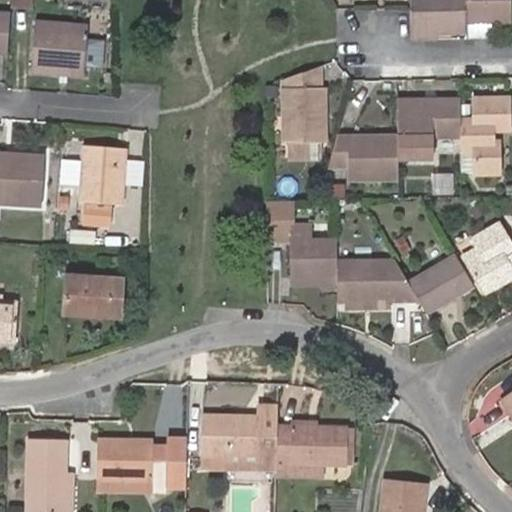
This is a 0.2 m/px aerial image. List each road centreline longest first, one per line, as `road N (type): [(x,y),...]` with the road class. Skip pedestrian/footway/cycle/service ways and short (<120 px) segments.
road 1 (residential): [(0,393),(44,390),(246,329),(315,338),(368,356),(425,397)]
road 2 (residential): [(372,39),(396,56),(511,58)]
road 3 (residential): [(425,397),(466,468),(511,511)]
road 4 (residential): [(134,112),(0,106)]
